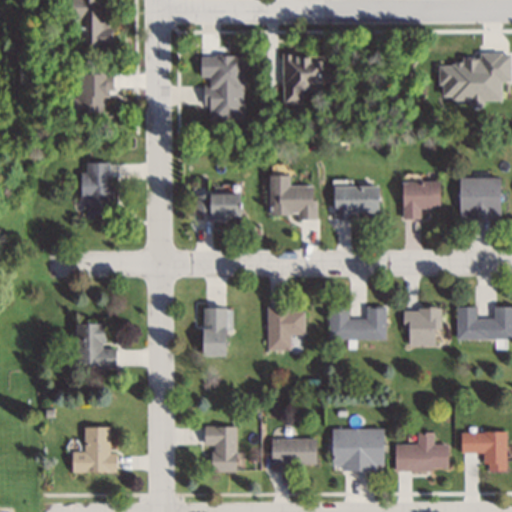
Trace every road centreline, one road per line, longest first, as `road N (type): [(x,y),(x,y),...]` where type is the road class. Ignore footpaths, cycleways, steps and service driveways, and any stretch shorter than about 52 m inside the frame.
road 1 (residential): [(164,511),(158,0)]
road 2 (residential): [(511,261),(54,265)]
road 3 (residential): [(159,12),(511,9)]
